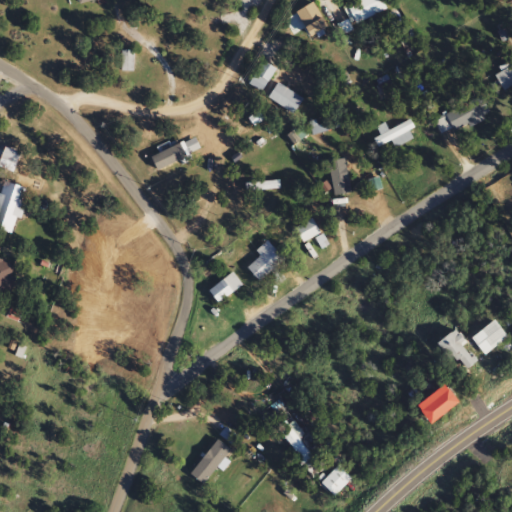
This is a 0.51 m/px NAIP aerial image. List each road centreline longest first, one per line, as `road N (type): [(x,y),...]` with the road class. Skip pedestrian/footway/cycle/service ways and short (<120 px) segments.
road 1 (residential): [(105,511),(181,309),(181,272),(67,111),(0,61)]
road 2 (residential): [(149,401),(249,321),(511,143)]
road 3 (residential): [(67,111),(73,98),(144,110),(193,102),(225,75),(266,0)]
road 4 (tertiary): [(368,511),(511,404)]
